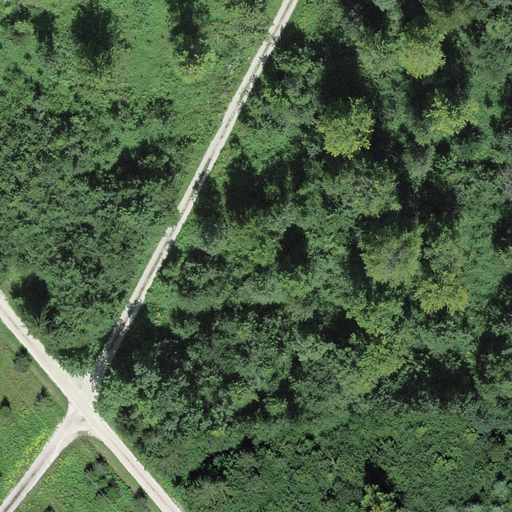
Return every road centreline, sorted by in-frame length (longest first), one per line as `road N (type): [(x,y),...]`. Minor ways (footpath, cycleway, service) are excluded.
road 1 (track): [(2,511),(88,400),(290,0)]
road 2 (track): [(0,297),(185,511)]
